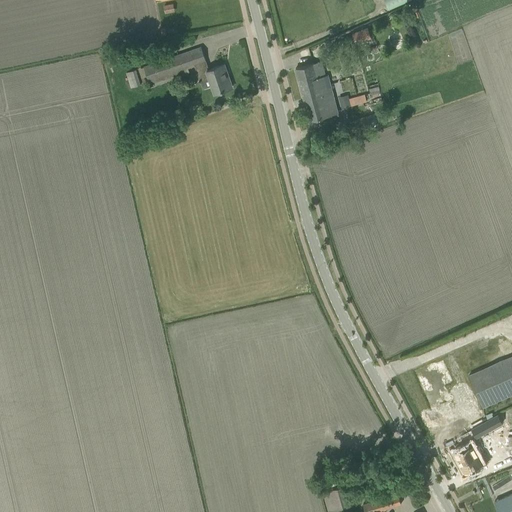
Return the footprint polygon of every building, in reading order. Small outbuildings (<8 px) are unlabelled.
[(382,0),(387,9),(406,0),(382,0)] [(367,28),(352,33),(355,42),(369,37),(371,36),(367,28)] [(111,54),(114,63),(156,51),(154,43),(111,54)] [(144,67),(138,69),(143,84),(149,82),(151,87),(188,73),(187,69),(194,66),(200,80),(198,81),(199,82),(200,82),(202,89),(212,86),(214,93),(232,87),(224,64),(208,70),(200,47),(191,50),(144,67)] [(333,119),(340,118),(328,74),(317,77),(313,63),(295,68),(312,129),(334,123),(333,119)] [(126,73),(131,88),(141,85),(136,70),(126,73)] [(371,88),(369,88),(371,98),(380,96),(381,96),(378,84),(371,86),(371,88)] [(353,100),(340,103),(342,110),(355,106),(353,100)] [(371,126),(368,115),(356,119),(356,120),(349,122),(352,132),(371,126)] [(511,354),(469,374),(483,406),(511,393),(511,354)] [(424,383),(415,387),(422,403),(424,402),(431,417),(446,410),(446,409),(453,405),(445,387),(440,389),(434,376),(423,382),(424,383)] [(498,414),(471,429),(476,437),(502,423),(498,414)] [(461,447),(453,452),(465,473),(467,472),(468,475),(475,471),(474,468),(482,464),(470,440),(460,445),(461,447)] [(323,491),(328,511),(336,511),(353,507),(346,484),(323,491)] [(511,511),(511,493),(494,501),(499,511),(511,511)] [(363,504),(365,511),(380,511),(385,509),(385,508),(400,504),(397,494),(363,504)]
